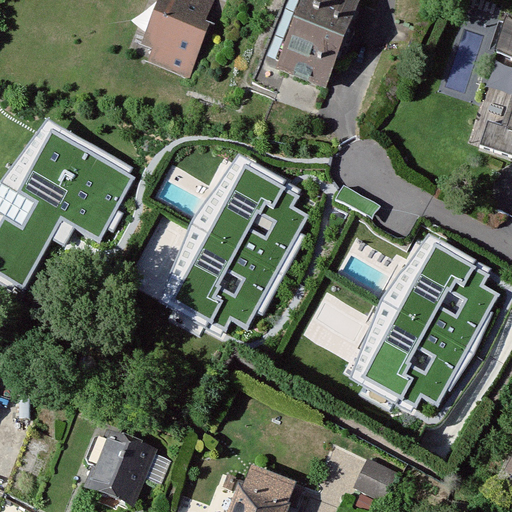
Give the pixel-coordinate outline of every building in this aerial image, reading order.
[(206,24),(215,0),(159,0),(142,46),(153,50),(148,63),(191,79),(211,26),(206,24)] [(327,93),(364,0),(307,0),(278,73),(327,93)] [(511,20),(500,56),(511,60),(511,128),(510,135),(511,135),(511,20)] [(511,128),(511,105),(504,129),(491,125),(482,148),(511,158),(511,135),(510,135),(511,128)] [(136,176),(53,130),(17,193),(35,203),(22,226),(5,217),(0,226),(0,271),(24,285),(61,219),(100,240),(136,176)] [(246,328),(308,216),(293,208),(300,195),(247,166),(173,301),(226,329),(231,320),(246,328)] [(437,407),(500,296),(484,286),(489,276),(437,247),(363,379),(417,409),(423,399),(437,407)] [(62,442),(32,430),(5,496),(35,508),(62,442)] [(159,452),(115,433),(100,471),(95,469),(87,490),(136,510),(159,452)] [(401,476),(369,462),(355,491),(364,495),(377,502),(387,506),(401,476)] [(297,493),(299,488),(254,471),(245,493),(240,491),(232,511),(298,511),(304,496),(297,493)] [(372,511),(377,502),(364,495),(356,510),(360,511),(372,511)]
